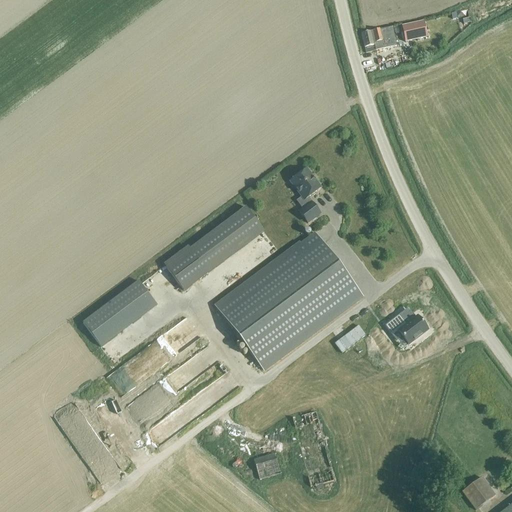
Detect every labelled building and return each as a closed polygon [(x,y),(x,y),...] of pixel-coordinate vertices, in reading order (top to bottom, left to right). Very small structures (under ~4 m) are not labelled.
[(426,32),(423,22),(402,27),(403,34),(404,38),(405,43),(418,40),(427,38),(426,32)] [(387,28),(381,30),(361,34),(366,53),(376,51),(375,48),(391,45),(387,28)] [(321,189),(306,170),(290,182),(301,198),(296,202),(303,210),(299,213),(308,224),(320,215),(312,203),(311,204),(307,199),(321,189)] [(164,269),(182,293),(262,233),(244,209),(164,269)] [(315,234),(215,308),(263,371),(362,297),(315,234)] [(234,262),(230,258),(219,270),(223,274),(234,262)] [(99,348),(154,307),(137,283),(81,324),(99,348)] [(409,346),(428,332),(417,318),(406,326),(398,316),(383,327),(391,338),(397,333),(407,347),(409,346)] [(334,482),(316,413),(292,419),(310,488),(334,482)] [(253,462),(259,482),(280,476),(273,456),(253,462)] [(462,494),(474,511),(475,511),(495,498),(481,479),(462,494)]
